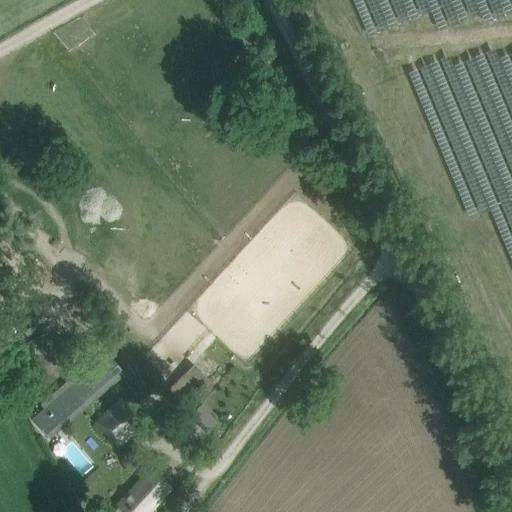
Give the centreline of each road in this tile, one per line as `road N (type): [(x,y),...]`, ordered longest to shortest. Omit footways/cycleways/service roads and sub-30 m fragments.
road 1 (track): [(399,260),(378,273),(182,511)]
road 2 (track): [(399,260),(267,0)]
road 3 (track): [(511,483),(399,260)]
